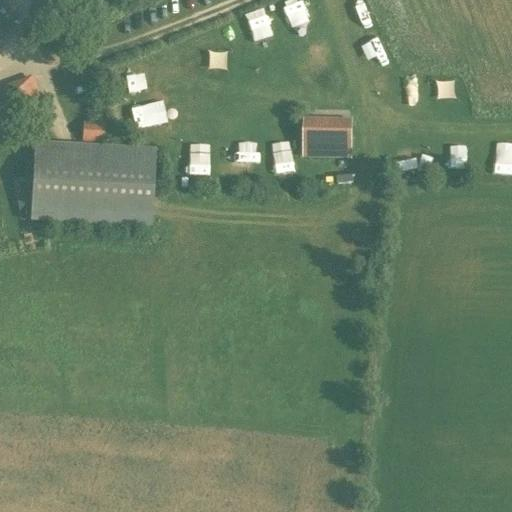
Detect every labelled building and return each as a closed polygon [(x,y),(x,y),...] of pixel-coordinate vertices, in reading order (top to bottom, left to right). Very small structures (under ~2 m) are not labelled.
[(0,35),(17,20),(0,1),(0,35)] [(0,134),(47,116),(32,76),(0,88),(0,134)] [(352,120),(303,119),(302,159),(352,159),(352,120)] [(83,121),(81,144),(103,145),(104,122),(83,121)] [(34,144),(29,222),(151,229),(155,151),(34,144)]
